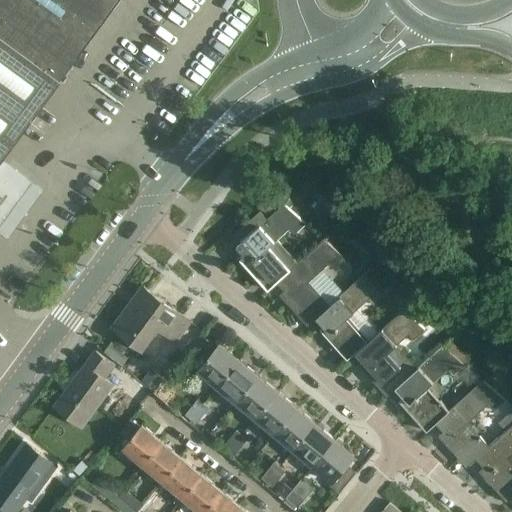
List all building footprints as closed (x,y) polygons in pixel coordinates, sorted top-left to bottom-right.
[(0,0),(0,158),(68,66),(93,33),(116,0),(0,0)] [(0,237),(2,238),(38,189),(0,158),(0,237)] [(290,269),(270,246),(290,228),(295,233),(306,223),(284,203),(268,218),(261,210),(233,235),(240,243),(237,246),(245,255),(240,259),(268,290),(277,282),(290,269)] [(373,225),(363,235),(376,250),(380,254),(390,245),(373,225)] [(330,305),(330,304),(310,281),(330,263),(334,269),(346,258),(324,239),(290,269),(277,282),(284,290),(280,294),(308,325),(317,317),(330,305)] [(370,340),(370,339),(349,316),(369,298),(374,303),(385,293),(364,274),(330,304),(330,305),(317,317),(324,325),(320,329),(348,361),(357,353),(356,352),(370,340)] [(176,341),(191,321),(142,286),(112,327),(143,349),(158,328),(176,341)] [(410,375),(409,375),(389,352),(409,334),(414,339),(426,328),(404,309),(370,339),(370,340),(356,352),(357,353),(364,361),(360,365),(388,396),(397,388),(396,387),(410,375)] [(214,343),(201,333),(190,347),(202,357),(214,343)] [(217,386),(240,359),(220,343),(198,370),(217,386)] [(450,410),(449,410),(429,387),(449,369),(454,374),(466,363),(444,344),(410,375),(396,387),(397,388),(404,396),(400,400),(428,431),(437,423),(436,422),(450,410)] [(84,426),(114,384),(106,378),(116,365),(96,350),(56,405),(84,426)] [(237,402),(259,375),(240,359),(217,386),(237,402)] [(151,369),(142,379),(153,389),(162,378),(151,369)] [(497,370),(489,377),(494,383),(502,376),(497,370)] [(256,417),(278,391),(259,375),(237,402),(256,417)] [(489,445),(469,422),(489,404),(494,410),(506,399),(484,379),(449,410),(450,410),(436,422),(437,423),(444,431),(439,435),(468,466),(476,458),(489,445)] [(275,433),(297,407),(278,391),(256,417),(275,433)] [(192,406),(203,416),(210,407),(198,398),(192,406)] [(196,424),(203,416),(192,406),(185,414),(196,424)] [(294,449),(316,423),(297,407),(275,433),(294,449)] [(142,463),(163,441),(142,423),(122,447),(142,463)] [(313,465),(335,438),(316,423),(294,449),(313,465)] [(511,461),(508,457),(511,453),(511,424),(489,445),(476,458),(484,466),(479,470),(507,501),(511,497),(511,461)] [(236,443),(241,447),(248,439),(236,430),(230,438),(236,443)] [(235,456),(241,447),(236,443),(230,438),(223,446),(235,456)] [(335,438),(313,465),(333,481),(329,485),(339,493),(356,472),(347,464),(355,455),(335,438)] [(163,481),(183,457),(163,441),(142,463),(163,481)] [(32,500),(58,465),(27,442),(0,478),(0,511),(16,511),(27,497),(32,500)] [(183,497),(203,474),(183,457),(163,481),(168,485),(183,497)] [(274,474),(280,479),(286,471),(275,461),(268,469),(274,474)] [(273,487),(280,479),(274,474),(268,469),(261,478),(273,487)] [(200,511),(204,511),(224,491),(203,474),(183,497),(200,511)] [(121,496),(98,477),(92,484),(115,503),(121,496)] [(284,482),(276,491),(285,499),(286,498),(293,489),(284,482)] [(125,511),(136,511),(138,510),(129,503),(134,496),(126,489),(121,496),(115,503),(125,511)] [(297,507),(304,499),(293,489),(286,498),(297,507)] [(240,511),(244,508),(224,491),(204,511),(240,511)] [(383,511),(402,511),(390,501),(382,511),(383,511)]
